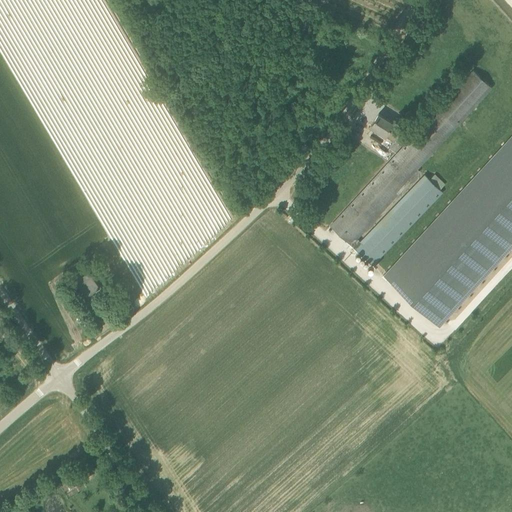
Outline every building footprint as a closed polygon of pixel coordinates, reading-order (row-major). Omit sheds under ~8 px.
[(331,226),(349,243),(424,160),(492,86),(475,70),(420,128),(398,153),(388,163),(331,226)] [(375,130),(393,141),(389,147),(396,152),(407,140),(390,129),(394,123),(379,113),(372,125),(376,128),(375,130)] [(511,135),(384,275),(439,327),(511,247),(511,135)] [(373,265),(443,192),(425,175),(355,248),(373,265)] [(387,206),(376,219),(379,221),(390,209),(387,206)] [(88,296),(100,288),(89,271),(77,280),(88,296)]
